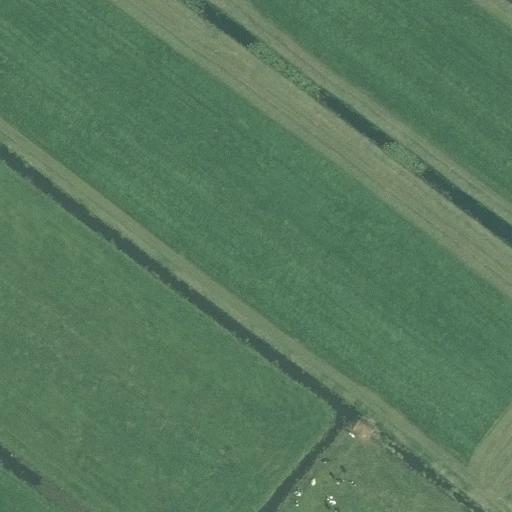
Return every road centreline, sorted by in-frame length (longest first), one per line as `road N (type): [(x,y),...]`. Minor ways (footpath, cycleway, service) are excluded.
road 1 (track): [(389,412),(0,119)]
road 2 (track): [(312,511),(389,412),(511,506)]
